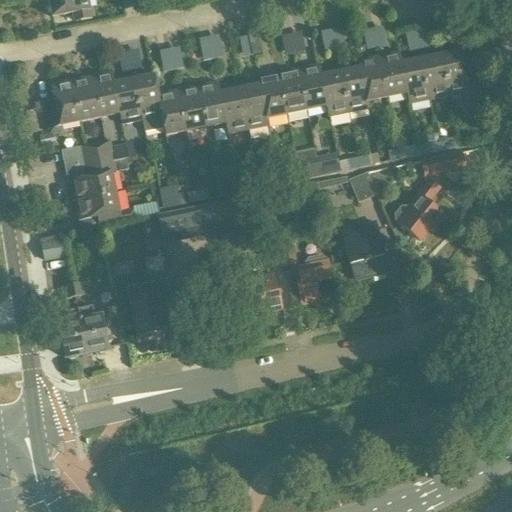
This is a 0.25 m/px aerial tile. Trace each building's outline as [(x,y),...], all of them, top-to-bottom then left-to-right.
[(87,0),(48,0),(52,19),(73,15),(75,24),(92,20),(87,0)] [(343,27),(324,31),(327,51),(347,48),(343,27)] [(385,27),(366,31),(370,49),(389,45),(385,27)] [(427,30),(407,34),(411,52),(431,48),(427,30)] [(304,32),(284,36),(287,55),(307,52),(304,32)] [(260,34),(241,38),(245,57),(264,53),(260,34)] [(221,35),(201,39),(206,63),(225,59),(221,35)] [(182,47),(162,51),(166,71),(186,67),(182,47)] [(139,50),(123,53),(126,72),(143,69),(139,50)] [(462,52),(441,56),(449,97),(460,95),(463,111),(467,113),(483,109),(478,75),(486,73),(484,63),(477,64),(475,53),(462,56),(462,52)] [(400,54),(379,58),(388,99),(407,95),(408,95),(401,64),(402,64),(400,54)] [(441,56),(421,60),(430,101),(449,97),(441,56)] [(379,58),(358,62),(360,69),(367,103),(368,103),(388,99),(379,58)] [(421,60),(402,64),(401,64),(408,95),(407,95),(409,106),(430,101),(421,60)] [(319,67),(298,71),(307,112),(326,108),(327,108),(320,77),(321,77),(319,67)] [(360,69),(341,73),(349,114),(370,110),(368,103),(367,103),(360,69)] [(298,71),(278,75),(287,116),(307,112),(298,71)] [(341,73),(321,77),(320,77),(327,108),(326,108),(328,118),(349,114),(341,73)] [(112,74),(91,78),(100,119),(119,115),(113,85),(114,85),(112,74)] [(278,75),(258,79),(259,86),(260,86),(267,120),(268,120),(287,116),(278,75)] [(154,76),(134,81),(142,122),(144,121),(147,133),(164,129),(165,137),(166,137),(162,118),(158,96),(154,76)] [(91,78),(72,82),(80,123),(100,119),(91,78)] [(114,85),(113,85),(119,115),(121,126),(142,122),(134,81),(114,85)] [(54,102),(44,104),(50,134),(61,132),(60,127),(80,123),(72,82),(51,86),(54,102)] [(218,83),(198,88),(206,129),(225,125),(226,125),(220,94),(221,94),(218,83)] [(259,86),(240,90),(248,131),(269,127),(268,120),(267,120),(260,86),(259,86)] [(198,88),(178,92),(186,133),(206,129),(198,88)] [(221,94),(220,94),(226,125),(225,125),(228,135),(248,131),(240,90),(221,94)] [(178,92),(158,96),(162,118),(166,137),(186,133),(178,92)] [(426,145),(418,147),(421,157),(440,152),(438,142),(437,143),(435,135),(424,137),(426,145)] [(465,137),(458,138),(460,148),(467,147),(465,137)] [(404,138),(396,140),(400,161),(421,157),(418,147),(406,149),(404,138)] [(458,138),(438,142),(440,152),(460,148),(458,138)] [(389,153),(378,155),(380,165),(400,161),(396,140),(386,141),(389,153)] [(66,162),(111,153),(109,143),(81,148),(64,152),(66,162)] [(68,172),(113,163),(111,153),(66,162),(68,172)] [(378,155),(358,159),(360,169),(380,165),(378,155)] [(462,155),(422,163),(426,179),(465,170),(462,155)] [(358,159),(349,161),(351,171),(360,169),(358,159)] [(111,174),(115,173),(127,170),(125,160),(113,163),(68,172),(74,202),(115,194),(111,174)] [(328,165),(318,167),(320,177),(330,175),(328,165)] [(318,167),(298,172),(300,181),(320,177),(318,167)] [(235,169),(215,173),(220,198),(240,194),(238,184),(235,169)] [(298,172),(278,176),(280,185),(300,181),(298,172)] [(368,174),(348,182),(358,205),(377,197),(368,174)] [(278,176),(260,179),(262,189),(280,185),(278,176)] [(248,182),(238,184),(240,194),(250,192),(248,182)] [(411,213),(400,226),(420,242),(431,230),(434,232),(445,218),(429,204),(440,190),(431,183),(408,210),(411,213)] [(177,188),(168,190),(172,208),(180,206),(177,188)] [(168,190),(160,192),(164,210),(172,208),(168,190)] [(208,190),(198,192),(200,202),(210,200),(208,190)] [(198,192),(189,194),(191,204),(200,202),(198,192)] [(115,194),(74,202),(80,232),(159,216),(157,203),(132,208),(133,211),(119,214),(115,194)] [(249,199),(217,205),(220,222),(252,216),(249,199)] [(219,234),(214,207),(159,217),(164,245),(219,234)] [(375,224),(341,233),(354,283),(388,274),(375,224)] [(44,262),(66,258),(62,236),(40,241),(44,262)] [(299,266),(293,239),(280,242),(280,245),(279,246),(284,270),(299,266)] [(284,270),(279,246),(266,248),(271,272),(284,270)] [(305,267),(293,269),(301,306),(318,303),(317,298),(335,295),(328,262),(321,259),(307,261),(305,267)] [(425,278),(419,262),(408,266),(414,283),(425,278)] [(243,277),(240,281),(247,314),(263,310),(264,314),(282,310),(275,277),(257,281),(257,279),(252,275),(243,277)] [(83,284),(72,286),(75,298),(86,296),(83,284)] [(144,300),(131,303),(138,337),(142,337),(144,339),(150,338),(152,335),(165,332),(158,297),(157,297),(154,285),(142,288),(144,300)] [(64,301),(75,298),(72,286),(62,288),(64,301)] [(92,307),(77,310),(86,354),(97,352),(99,354),(105,352),(107,350),(109,350),(102,317),(95,319),(92,307)] [(65,325),(58,326),(65,359),(67,358),(69,360),(75,359),(77,356),(86,354),(77,310),(63,313),(65,325)]
